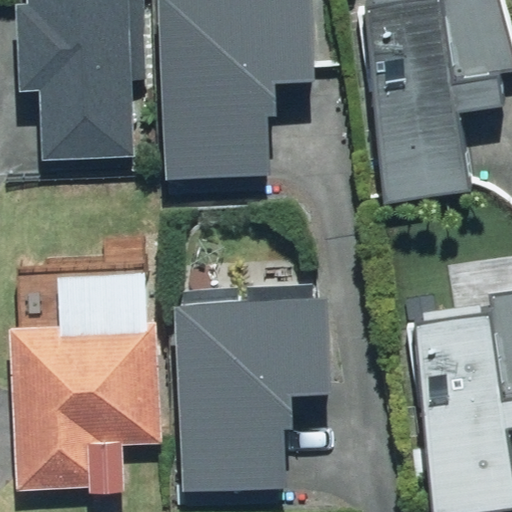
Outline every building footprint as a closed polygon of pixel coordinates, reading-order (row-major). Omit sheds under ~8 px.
[(130,0),(29,0),(30,1),(17,2),(20,87),(40,86),(43,156),(137,152),(130,0)] [(159,0),(168,177),(269,172),(266,114),(276,113),(275,79),(315,77),(311,0),(159,0)] [(503,74),(511,73),(511,28),(505,0),(363,0),(383,201),(473,192),(465,113),(507,109),(503,74)] [(511,254),(451,262),(456,303),(408,309),(433,511),(496,511),(511,510),(511,254)] [(59,322),(10,325),(18,488),(89,485),(89,492),(125,490),(123,444),(162,442),(156,318),(146,318),(144,270),(57,274),(59,322)] [(184,304),(175,304),(184,488),(286,484),(283,426),(293,425),(291,393),(332,391),(327,296),(314,297),(314,285),(245,288),(246,300),(239,300),(238,289),(184,291),(184,304)]
